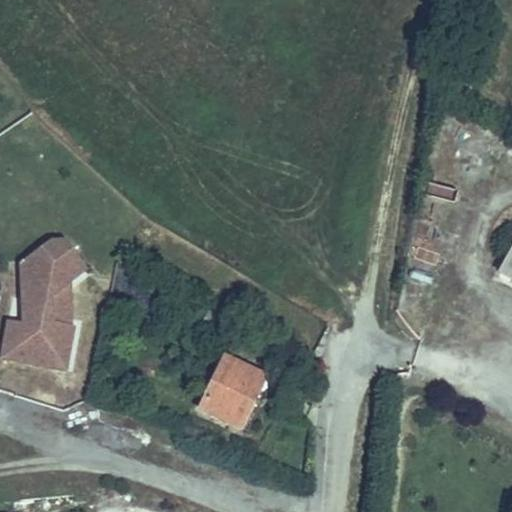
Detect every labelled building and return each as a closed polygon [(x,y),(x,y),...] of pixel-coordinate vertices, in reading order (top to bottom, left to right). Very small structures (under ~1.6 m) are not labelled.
[(455,197),(456,187),(431,184),(430,194),(455,197)] [(2,359),(44,367),(50,368),(53,349),(68,352),(73,327),(71,327),(50,323),(49,296),(70,281),(84,270),(64,243),(56,249),(51,243),(21,265),(23,325),(8,322),(2,359)] [(511,248),(499,272),(511,279),(511,248)] [(50,323),(71,327),(70,281),(49,296),(50,323)] [(50,368),(65,370),(68,352),(53,349),(50,368)] [(201,410),(240,429),(264,378),(225,360),(201,410)] [(264,378),(240,429),(245,431),(269,381),(264,378)]
